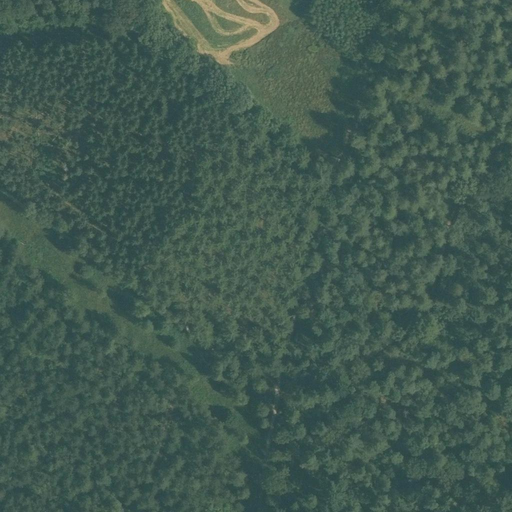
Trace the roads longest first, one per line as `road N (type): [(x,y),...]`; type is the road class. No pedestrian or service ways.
road 1 (track): [(282,358),(316,212),(363,84),(378,0)]
road 2 (track): [(0,186),(228,359),(279,376)]
road 3 (track): [(282,358),(357,360),(396,350),(430,302),(449,223),(463,204),(511,176)]
road 4 (track): [(258,511),(282,358)]
